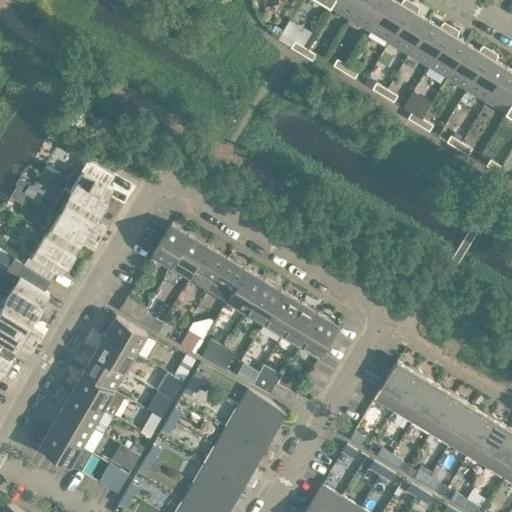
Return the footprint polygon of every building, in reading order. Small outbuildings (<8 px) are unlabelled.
[(333,0),(331,5),(350,17),(360,0),(333,0)] [(360,0),(350,17),(370,28),(386,0),(360,0)] [(408,0),(402,0),(401,2),(398,0),(386,0),(370,28),(389,40),(412,2),(408,0)] [(418,12),(420,7),(412,2),(389,40),(409,52),(429,18),(418,12)] [(443,21),(440,25),(429,18),(409,52),(428,64),(451,26),(443,21)] [(457,35),(459,31),(451,26),(428,64),(448,76),(468,42),(457,35)] [(295,39),(291,46),(301,52),(305,46),(295,39)] [(482,44),(479,49),(468,42),(448,76),(467,87),(490,49),(482,44)] [(312,59),(316,53),(316,52),(305,46),(301,52),(312,59)] [(496,59),(498,54),(490,49),(467,87),(487,99),(507,66),(496,59)] [(338,57),(334,64),(344,70),(348,64),(338,57)] [(355,77),(359,70),(348,64),(344,70),(355,77)] [(511,68),(507,66),(487,99),(506,111),(511,101),(511,68)] [(376,81),(373,87),(383,94),(387,87),(376,81)] [(394,100),(398,94),(387,87),(383,94),(394,100)] [(412,110),(408,117),(419,123),(423,117),(412,110)] [(430,130),(434,123),(423,117),(419,123),(430,130)] [(457,124),(447,140),(458,147),(462,140),(468,131),(457,124)] [(469,153),(473,147),(462,140),(458,147),(469,153)] [(100,208),(101,209),(109,196),(108,196),(113,186),(108,183),(114,173),(89,157),(82,169),(84,170),(79,178),(78,178),(70,190),(72,191),(73,191),(100,208)] [(491,158),(487,164),(498,171),(501,164),(491,158)] [(19,176),(15,183),(25,189),(29,182),(19,176)] [(102,234),(106,226),(94,218),(100,208),(73,191),(72,191),(60,212),(101,236),(102,234)] [(75,250),(75,249),(82,239),(94,246),(99,238),(99,239),(101,236),(60,212),(48,232),(47,233),(75,250)] [(172,222),(153,253),(172,264),(191,233),(172,222)] [(53,265),(62,271),(68,261),(69,262),(77,250),(75,249),(75,250),(47,233),(48,232),(46,231),(38,243),(39,244),(34,252),(32,251),(25,263),(47,276),(53,265)] [(191,233),(172,264),(191,275),(209,244),(191,233)] [(209,244),(191,275),(209,287),(228,255),(209,244)] [(228,255),(209,287),(228,298),(246,266),(228,255)] [(16,257),(0,283),(0,290),(9,296),(37,313),(37,314),(38,314),(45,302),(44,301),(50,292),(40,286),(47,276),(25,263),(16,257)] [(246,266),(228,298),(246,309),(265,278),(246,266)] [(265,278),(246,309),(264,320),(283,289),(265,278)] [(283,289),(264,320),(283,331),(302,300),(283,289)] [(140,320),(146,310),(149,306),(128,294),(120,308),(140,320)] [(39,339),(38,339),(43,331),(31,324),(37,314),(37,313),(9,296),(0,311),(0,319),(37,342),(39,339)] [(302,300),(283,331),(301,343),(320,311),(302,300)] [(159,330),(165,320),(146,310),(140,320),(159,330)] [(170,310),(165,320),(175,325),(178,320),(176,314),(170,310)] [(320,354),(339,323),(320,311),(301,343),(320,354)] [(148,332),(116,313),(105,333),(137,351),(148,332)] [(193,320),(190,327),(202,333),(193,349),(196,351),(214,319),(210,317),(193,320)] [(12,355),(18,344),(31,352),(35,344),(36,344),(37,342),(0,319),(0,347),(12,355)] [(167,335),(173,324),(165,320),(159,330),(167,335)] [(181,342),(193,349),(202,333),(190,327),(181,342)] [(137,351),(105,333),(94,351),(126,370),(137,351)] [(211,338),(202,354),(215,361),(224,345),(211,338)] [(224,366),(232,350),(224,345),(215,361),(224,366)] [(0,374),(5,367),(6,368),(13,355),(12,355),(0,347),(0,374)] [(126,370),(94,351),(84,370),(115,388),(126,370)] [(174,373),(184,378),(196,358),(186,352),(174,373)] [(398,358),(374,396),(394,408),(417,370),(398,358)] [(246,359),(238,374),(252,382),(253,381),(259,370),(261,367),(246,359)] [(205,371),(197,367),(190,379),(198,383),(205,371)] [(125,394),(115,388),(84,370),(73,389),(114,413),(125,394)] [(259,370),(253,381),(270,391),(276,380),(259,370)] [(412,419),(436,381),(417,370),(394,408),(412,419)] [(184,378),(174,373),(163,391),(173,397),(184,378)] [(297,392),(288,387),(293,379),(283,373),(278,382),(276,380),(270,391),(291,403),(297,392)] [(184,389),(192,394),(198,383),(190,379),(184,389)] [(431,430),(454,392),(436,381),(412,419),(431,430)] [(287,409),(249,386),(237,406),(276,428),(287,409)] [(114,413),(73,389),(62,407),(93,426),(104,432),(114,413)] [(449,442),(473,403),(454,392),(431,430),(449,442)] [(151,400),(147,407),(152,410),(162,416),(166,409),(151,400)] [(473,403),(449,442),(468,453),(491,415),(473,403)] [(184,409),(176,404),(169,416),(177,421),(184,409)] [(276,428),(237,406),(226,425),(265,447),(276,428)] [(93,426),(62,407),(51,426),(82,444),(93,426)] [(141,428),(151,434),(162,416),(152,410),(141,428)] [(491,415),(468,453),(486,464),(509,426),(491,415)] [(162,428),(170,432),(177,421),(169,416),(162,428)] [(265,447),(226,425),(215,443),(254,466),(265,447)] [(40,445),(82,469),(93,450),(82,444),(51,426),(40,445)] [(511,427),(509,426),(486,464),(505,475),(511,463),(511,427)] [(355,428),(350,437),(362,444),(367,435),(355,428)] [(145,445),(135,439),(130,447),(140,453),(145,445)] [(162,446),(154,441),(147,453),(155,458),(162,446)] [(354,456),(358,449),(347,442),(342,449),(354,456)] [(254,466),(215,443),(205,462),(243,484),(254,466)] [(382,445),(377,453),(388,460),(393,452),(382,445)] [(122,462),(132,468),(140,453),(130,447),(122,462)] [(398,466),(403,458),(393,452),(388,460),(398,466)] [(140,465),(148,470),(155,458),(147,453),(140,465)] [(374,458),(369,466),(380,473),(385,465),(374,458)] [(243,484),(205,462),(194,481),(232,503),(243,484)] [(391,479),(396,471),(385,465),(380,473),(391,479)] [(118,491),(129,472),(120,466),(108,485),(118,491)] [(418,467),(413,475),(425,482),(430,474),(418,467)] [(436,489),(441,481),(430,474),(425,482),(436,489)] [(140,483),(132,479),(125,491),(133,495),(140,483)] [(410,480),(405,489),(417,496),(422,487),(410,480)] [(227,511),(232,503),(194,481),(183,499),(204,511),(227,511)] [(322,482),(304,511),(331,511),(342,494),(322,482)] [(428,503),(433,494),(422,487),(417,496),(428,503)] [(455,490),(451,498),(462,504),(467,497),(455,490)] [(118,503),(127,507),(133,495),(125,491),(118,503)] [(342,494),(331,511),(356,511),(360,505),(342,494)] [(473,511),(478,503),(467,497),(462,504),(473,511)] [(204,511),(183,499),(175,511),(204,511)] [(29,511),(9,501),(2,511),(29,511)] [(448,503),(443,510),(446,511),(457,511),(459,510),(448,503)]
